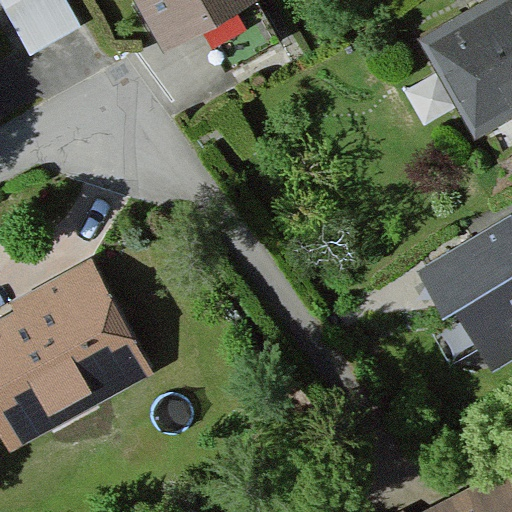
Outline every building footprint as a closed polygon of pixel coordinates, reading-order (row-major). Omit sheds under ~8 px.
[(58,0),(0,0),(0,13),(26,57),(76,28),(58,0)] [(134,0),(163,50),(251,0),(134,0)] [(511,0),(494,0),(417,43),(472,142),(511,119),(511,0)] [(511,219),(420,276),(487,381),(511,364),(511,219)] [(0,445),(7,457),(145,384),(84,268),(8,309),(16,323),(0,331),(0,445)] [(511,511),(511,481),(506,470),(424,511),(511,511)]
